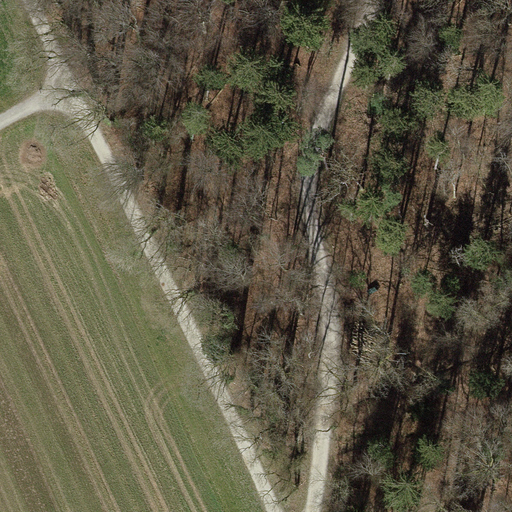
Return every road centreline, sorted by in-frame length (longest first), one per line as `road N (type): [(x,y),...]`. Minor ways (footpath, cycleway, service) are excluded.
road 1 (track): [(267,511),(19,0)]
road 2 (track): [(312,511),(328,415),(328,310),(305,163),(371,0)]
